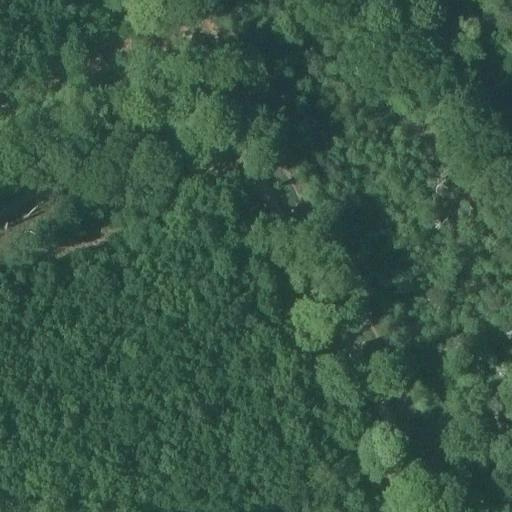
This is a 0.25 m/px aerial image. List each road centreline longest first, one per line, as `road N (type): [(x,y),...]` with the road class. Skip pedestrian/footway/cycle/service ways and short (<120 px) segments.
road 1 (track): [(215,90),(438,511)]
road 2 (track): [(0,212),(215,90)]
